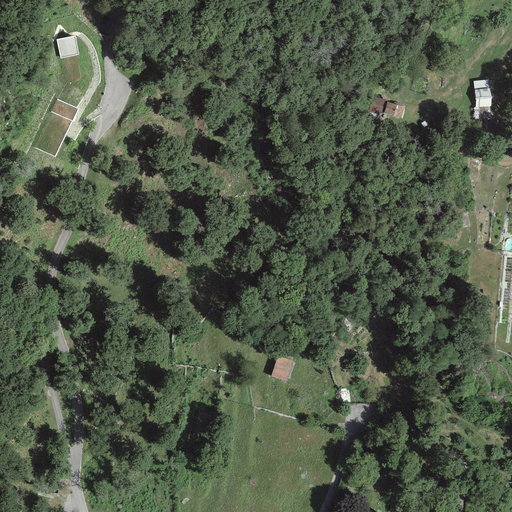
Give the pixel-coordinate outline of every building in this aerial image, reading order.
[(72,35),(54,39),(59,58),(76,54),(72,35)] [(488,80),(473,81),(474,90),(475,90),(488,89),(488,80)] [(488,89),(475,90),(476,107),(491,106),(490,88),(488,89)] [(387,101),(372,97),(368,111),(379,114),(379,113),(383,114),(384,113),(400,119),(404,107),(387,102),(387,101)] [(55,111),(70,120),(76,110),(60,101),(55,111)] [(352,325),(345,320),(331,338),(338,344),(352,325)] [(291,362),(276,357),(270,377),(285,382),(291,362)] [(207,414),(198,413),(195,433),(204,434),(207,414)]
